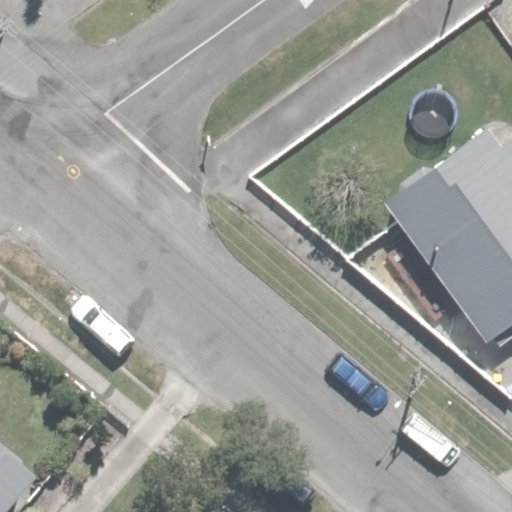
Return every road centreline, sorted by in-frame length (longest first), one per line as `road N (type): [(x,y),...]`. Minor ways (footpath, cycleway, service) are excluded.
road 1 (residential): [(47,156),(465,511)]
road 2 (residential): [(47,156),(263,0)]
